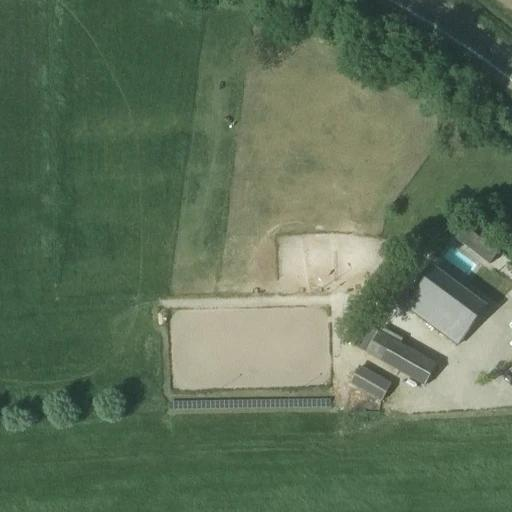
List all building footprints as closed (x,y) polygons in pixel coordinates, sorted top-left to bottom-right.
[(490,293),(499,278),(442,243),(433,259),(490,293)] [(499,255),(500,254),(491,246),(481,259),(489,265),(498,254),(499,255)] [(434,267),(404,307),(457,347),(487,306),(434,267)] [(425,386),(437,366),(378,332),(366,353),(425,386)] [(391,384),(359,366),(349,384),(381,402),(391,384)] [(480,387),(475,398),(487,404),(493,393),(480,387)]
